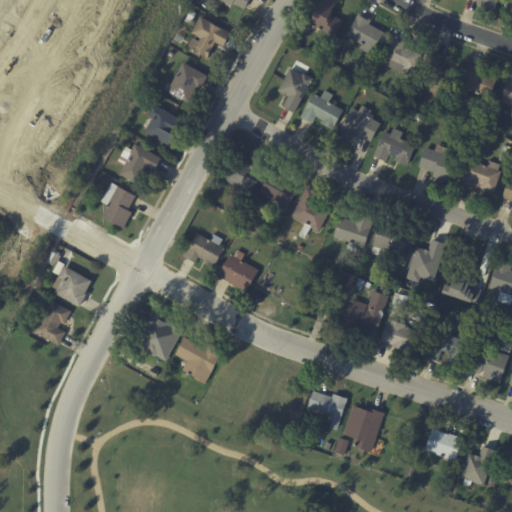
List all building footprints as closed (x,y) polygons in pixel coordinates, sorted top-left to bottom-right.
[(251,0),(246,10),(234,4),(232,7),(218,0),(251,0)] [(337,0),(339,1),(333,12),(335,13),(334,16),(344,21),(336,38),(311,25),(323,0),(337,0)] [(477,2),(472,0),(500,0),(496,11),(479,5),(480,3),(477,2)] [(191,12),(198,16),(193,25),(186,21),(191,12)] [(361,14),(373,21),(371,25),(386,34),(376,52),(374,50),(370,56),(362,51),(365,46),(348,36),(360,14),(361,14)] [(231,37),(225,48),(217,43),(208,59),(189,48),(194,39),(200,42),(202,40),(193,34),(202,17),(233,35),(231,37)] [(178,35),(185,39),(182,44),(175,40),(178,35)] [(407,40),(411,42),(408,48),(424,56),(412,79),(378,61),(384,48),(390,51),(398,35),(407,40)] [(433,52),(445,57),(441,67),(457,73),(449,91),(446,90),(443,97),(424,90),(427,82),(421,80),(432,52),(433,52)] [(210,78),(202,90),(199,88),(190,104),(169,92),(185,64),(210,78)] [(471,65),(483,69),(482,74),(498,79),(490,103),(477,99),(479,94),(462,89),(470,64),(471,65)] [(305,74),(314,79),(296,114),(284,108),(289,99),(283,96),(284,94),(279,92),(291,70),(303,76),(305,74)] [(344,85),(347,79),(357,84),(353,90),(344,85)] [(511,79),(511,106),(503,103),(511,79)] [(324,125),(322,124),(324,121),(317,117),(313,125),(302,118),(315,95),(322,98),(326,91),(334,96),(331,103),(345,112),(334,131),(324,125)] [(385,101),(391,104),(388,109),(383,107),(385,101)] [(177,131),(174,130),(171,135),(176,137),(171,147),(146,134),(154,120),(148,116),(154,105),(183,121),(177,131)] [(362,138),(355,133),(349,144),(337,137),(352,109),(359,112),(362,106),(371,111),(368,117),(381,124),(372,142),(362,138)] [(433,108),(438,109),(437,114),(427,111),(428,106),(433,108)] [(440,108),(448,111),(446,118),(437,115),(440,108)] [(415,113),(425,117),(423,122),(413,119),(415,113)] [(398,162),(394,161),(395,158),(390,155),(387,162),(374,157),(385,132),(391,135),(394,129),(403,133),(401,139),(417,147),(408,167),(398,162)] [(485,142),(473,137),(475,130),(488,135),(485,142)] [(161,161),(155,172),(147,167),(138,185),(120,175),(125,166),(117,162),(126,147),(132,150),(136,144),(162,159),(161,161)] [(446,149),(448,149),(446,155),(459,159),(451,184),(434,178),(435,173),(420,168),(426,148),(435,151),(437,146),(446,149)] [(500,161),(503,154),(511,157),(509,164),(500,161)] [(257,160),(269,167),(261,181),(257,178),(255,181),(259,184),(252,197),(225,181),(239,157),(253,166),(257,160)] [(484,190),(476,187),(475,192),(460,187),(469,160),(488,167),(490,162),(502,166),(500,171),(503,173),(495,194),(484,190)] [(109,162),(119,167),(114,176),(104,170),(109,162)] [(287,182),(301,188),(288,212),(280,208),(281,206),(261,195),(274,169),(287,176),(285,180),(287,182)] [(511,180),(511,201),(503,199),(510,180),(511,180)] [(135,198),(128,211),(132,213),(124,228),(102,217),(108,206),(100,202),(111,183),(136,197),(135,198)] [(308,188),(320,195),(317,202),(323,205),(322,207),(331,212),(320,233),(311,228),(305,239),(300,236),(306,225),(292,218),(308,188)] [(363,215),(376,220),(365,249),(335,238),(342,218),(357,223),(360,214),(363,215)] [(246,215),(252,218),(250,223),(244,220),(246,215)] [(391,231),(412,238),(405,259),(387,252),(384,260),(372,255),(374,248),(373,248),(381,227),(391,231)] [(205,262),(200,259),(197,264),(185,258),(198,234),(211,242),(215,235),(224,241),(220,247),(226,250),(216,268),(205,262)] [(445,243),(431,239),(427,250),(415,247),(406,276),(433,284),(445,243)] [(236,287),(220,278),(232,256),(235,257),(238,251),(246,255),(243,261),(260,271),(248,293),(236,287)] [(60,256),(62,257),(57,268),(48,263),(53,253),(60,256)] [(355,263),(360,265),(357,272),(352,270),(355,263)] [(511,307),(499,302),(502,293),(491,290),(500,263),(511,267),(511,307)] [(66,268),(94,283),(87,296),(89,297),(82,309),(57,295),(59,292),(54,289),(66,268)] [(342,299),(339,298),(341,294),(338,293),(342,283),(340,282),(344,272),(358,278),(349,301),(342,299)] [(364,288),(362,293),(355,290),(360,279),(367,282),(364,288)] [(356,331),(345,328),(353,301),(370,306),(374,292),(390,297),(377,342),(362,338),(363,333),(356,331)] [(416,307),(421,295),(441,303),(434,319),(426,316),(427,312),(416,307)] [(68,321),(65,326),(63,325),(59,330),(67,335),(60,347),(36,333),(54,302),(73,314),(68,321)] [(166,323),(161,333),(167,336),(173,326),(184,332),(170,358),(139,341),(154,315),(167,322),(166,323)] [(394,347),(382,343),(390,321),(407,326),(406,328),(425,334),(418,355),(410,352),(410,353),(393,348),(394,347)] [(450,355),(444,353),(440,363),(426,358),(435,331),(472,344),(463,371),(448,365),(451,355),(450,355)] [(186,339),(206,350),(209,344),(224,352),(206,386),(182,373),(188,363),(176,356),(186,339)] [(502,385),(484,379),(485,376),(470,371),(477,352),(483,354),(485,348),(511,357),(502,385)] [(317,393),(333,399),(334,395),(349,400),(338,432),(325,427),(328,416),(309,409),(315,392),(317,393)] [(372,410),(386,415),(373,455),(354,449),(357,441),(345,437),(355,407),(366,411),(367,409),(372,410)] [(448,434),(465,440),(457,463),(427,452),(435,430),(448,434)] [(336,454),(341,440),(350,443),(346,457),(336,454)] [(460,479),(485,484),(493,450),(481,447),(478,456),(466,453),(460,479)] [(502,483),(511,485),(511,456),(509,456),(502,483)]
